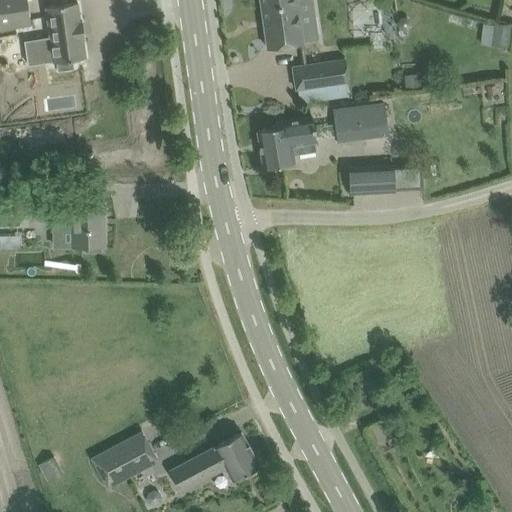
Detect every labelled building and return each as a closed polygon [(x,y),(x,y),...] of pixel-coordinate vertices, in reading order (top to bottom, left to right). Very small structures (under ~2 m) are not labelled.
[(26,0),(0,0),(0,27),(30,23),(26,0)] [(297,0),(261,0),(268,48),(288,45),(303,43),(303,41),(319,39),(316,20),(300,22),(297,0)] [(73,59),(86,57),(83,38),(85,38),(84,35),(82,35),(81,24),(83,24),(82,21),(80,21),(78,2),(46,6),(50,36),(41,37),(45,62),(54,60),(54,62),(57,61),(58,70),(74,68),(73,59)] [(511,24),(495,22),(492,45),(510,47),(511,28),(511,24)] [(293,66),(296,88),(349,81),(345,58),(293,66)] [(420,73),(404,75),(405,88),(422,86),(420,73)] [(488,93),(496,92),(495,84),(487,84),(488,93)] [(384,103),(333,110),(338,141),(380,136),(388,134),(384,103)] [(277,127),(257,130),(263,167),(295,162),(293,154),(316,151),(311,115),(276,121),(277,127)] [(349,164),(350,192),(394,190),(393,163),(349,164)] [(0,223),(27,223),(26,211),(26,194),(25,182),(0,183),(0,223)] [(62,213),(54,213),(55,246),(72,245),(84,245),(86,245),(86,249),(103,249),(103,244),(104,244),(102,200),(102,198),(61,199),(62,213)] [(396,357),(384,362),(389,375),(401,370),(396,357)] [(141,431),(91,458),(107,487),(157,460),(141,431)] [(242,431),(224,441),(170,470),(181,490),(225,466),(233,479),(260,465),(242,431)] [(64,472),(55,455),(39,464),(48,481),(64,472)]
